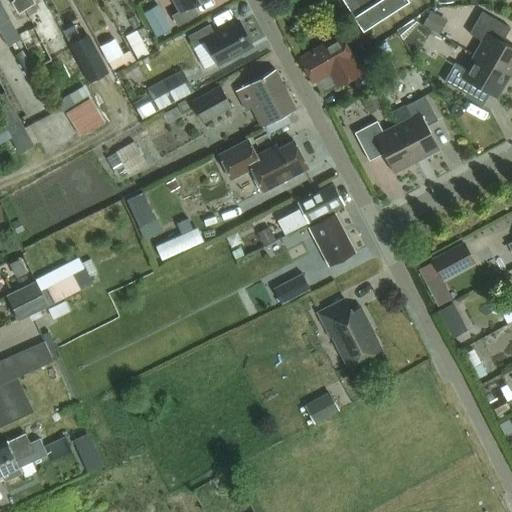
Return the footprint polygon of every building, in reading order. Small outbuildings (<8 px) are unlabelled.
[(21,18),(30,13),(21,0),(13,0),(14,2),(12,3),(21,18)] [(21,0),(30,13),(37,8),(32,0),(21,0)] [(176,0),(180,7),(166,15),(172,27),(198,12),(192,1),(193,0),(176,0)] [(344,0),(363,29),(408,0),(344,0)] [(0,30),(9,45),(21,38),(1,2),(0,1),(0,30)] [(432,29),(440,15),(431,10),(423,24),(432,29)] [(172,29),(162,11),(148,18),(158,37),(172,29)] [(511,46),(502,41),(510,27),(482,11),(469,33),(482,40),(474,54),(510,75),(511,71),(511,46)] [(205,37),(217,60),(251,42),(239,18),(215,31),(209,21),(188,32),(194,43),(205,37)] [(38,63),(54,55),(38,23),(23,30),(38,63)] [(354,49),(366,42),(356,26),(344,34),(354,49)] [(149,53),(137,31),(127,36),(139,59),(149,53)] [(88,79),(108,69),(89,33),(69,44),(88,79)] [(361,71),(351,55),(340,34),(301,57),(314,80),(315,80),(322,93),(361,71)] [(124,53),(116,38),(101,46),(109,62),(124,53)] [(15,55),(30,79),(38,74),(23,50),(15,55)] [(497,97),(510,75),(474,54),(466,68),(455,62),(444,80),(465,92),(471,82),(497,97)] [(262,126),(296,108),(275,68),(236,89),(242,99),(247,96),(262,126)] [(48,89),(38,74),(30,79),(40,94),(48,89)] [(159,108),(194,90),(186,75),(152,94),(159,108)] [(88,83),(59,96),(64,106),(92,93),(88,83)] [(205,123),(233,107),(221,86),(193,102),(205,123)] [(370,114),(385,106),(377,91),(362,99),(370,114)] [(0,96),(0,118),(11,139),(19,155),(35,147),(6,93),(0,96)] [(427,125),(438,119),(425,94),(406,105),(412,116),(397,123),(417,160),(440,148),(427,125)] [(80,135),(104,121),(96,109),(72,123),(80,135)] [(417,160),(397,123),(383,131),(377,120),(355,131),(369,160),(384,152),(394,172),(417,160)] [(263,190),(308,167),(294,139),(271,150),(269,147),(256,153),(248,137),(219,152),(232,177),(252,167),(263,190)] [(148,162),(136,141),(108,157),(120,178),(148,162)] [(302,206),(278,218),(286,232),(345,203),(335,183),(299,200),(302,206)] [(309,225),(322,249),(329,263),(355,250),(335,212),(309,225)] [(159,218),(139,227),(144,239),(164,230),(159,218)] [(24,230),(18,220),(12,223),(17,234),(24,230)] [(270,228),(259,234),(264,245),(275,239),(270,228)] [(443,279),(476,262),(465,242),(432,259),(443,279)] [(79,258),(36,280),(41,289),(42,291),(49,304),(91,282),(79,258)] [(281,301),(310,287),(302,271),(273,285),(281,301)] [(36,280),(6,295),(12,306),(42,291),(41,289),(36,280)] [(42,291),(12,306),(19,319),(49,305),(49,304),(42,291)] [(369,322),(361,306),(352,311),(345,298),(319,312),(326,326),(330,324),(350,364),(379,349),(366,324),(369,322)] [(33,344),(42,364),(53,359),(44,339),(33,344)] [(31,369),(42,364),(33,344),(23,349),(31,369)] [(21,374),(31,369),(23,349),(12,354),(21,374)] [(10,379),(21,374),(12,354),(1,359),(10,379)] [(0,383),(10,379),(1,359),(0,359),(0,383)] [(0,390),(3,397),(23,388),(18,376),(0,384),(0,390)] [(8,408),(28,399),(23,388),(3,397),(8,408)] [(305,403),(315,422),(338,409),(328,391),(305,403)] [(0,411),(8,408),(3,397),(0,398),(0,411)] [(28,399),(8,408),(13,419),(33,410),(28,399)] [(8,408),(0,411),(0,425),(13,419),(8,408)] [(16,458),(47,444),(39,428),(28,433),(26,430),(0,442),(0,476),(3,475),(5,479),(23,471),(16,458)] [(90,433),(75,440),(89,472),(104,465),(90,433)] [(393,511),(452,511),(448,503),(429,511),(426,511),(420,498),(393,511)] [(185,511),(179,499),(151,511),(185,511)]
